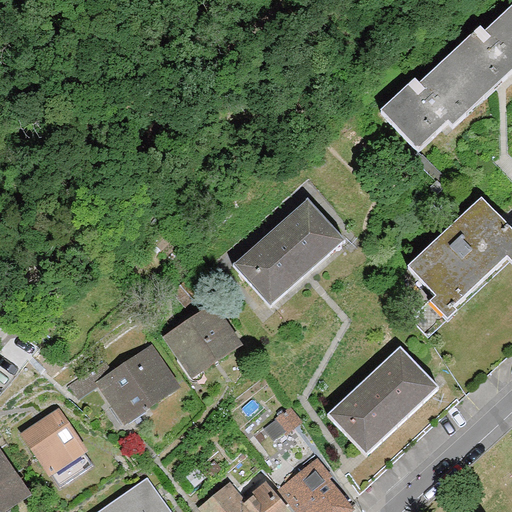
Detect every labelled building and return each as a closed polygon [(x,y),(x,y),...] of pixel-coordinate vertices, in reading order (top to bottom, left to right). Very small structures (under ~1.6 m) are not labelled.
[(385,117),(421,159),(511,79),(511,6),(385,117)] [(511,232),(475,194),(398,269),(446,320),(511,259),(511,232)] [(233,268),(270,309),(345,244),(307,202),(233,268)] [(163,336),(189,376),(237,346),(211,306),(163,336)] [(395,348),(322,415),(365,461),(438,394),(395,348)] [(100,385),(127,425),(178,392),(151,351),(100,385)] [(24,435),(60,488),(93,466),(58,413),(24,435)] [(0,511),(3,511),(27,496),(0,457),(0,511)] [(272,496),(285,511),(300,511),(306,506),(311,511),(346,511),(352,507),(314,461),(272,496)] [(170,511),(148,479),(99,511),(170,511)] [(228,484),(198,510),(199,511),(285,511),(272,496),(260,482),(240,499),(228,484)]
